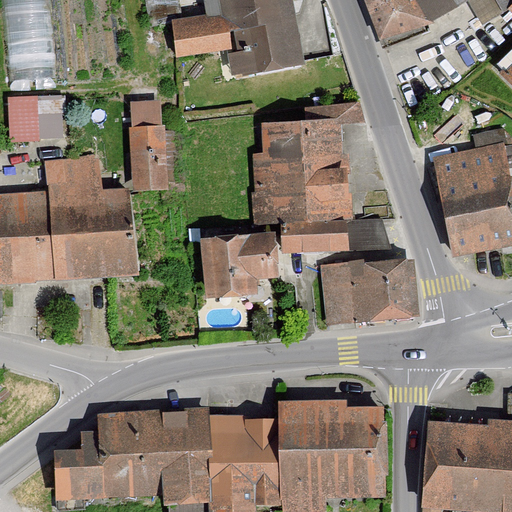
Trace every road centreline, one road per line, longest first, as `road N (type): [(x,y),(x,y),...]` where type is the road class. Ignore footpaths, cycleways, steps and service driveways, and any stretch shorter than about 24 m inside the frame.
road 1 (tertiary): [(449,342),(344,0)]
road 2 (secondary): [(404,347),(196,361),(147,373),(101,397)]
road 3 (tertiary): [(407,511),(404,347)]
road 4 (secondary): [(101,397),(0,467)]
